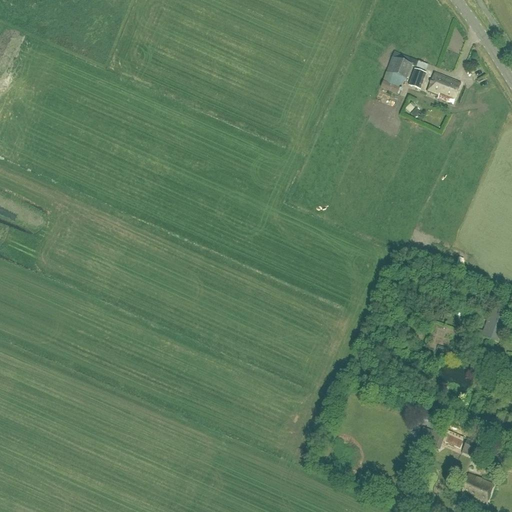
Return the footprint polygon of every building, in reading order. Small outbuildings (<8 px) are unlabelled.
[(394,59),(385,84),(404,91),(413,65),(394,59)] [(484,69),(474,75),(477,80),(487,75),(484,69)] [(411,80),(416,82),(414,86),(422,90),(428,75),(416,70),(411,80)] [(458,85),(434,76),(427,94),(439,98),(438,101),(450,106),(458,85)] [(419,109),(413,115),(417,120),(423,114),(419,109)] [(511,316),(492,308),(480,337),(500,345),(511,316)] [(427,418),(425,423),(433,427),(436,422),(427,418)] [(435,433),(434,450),(445,450),(446,433),(435,433)] [(449,443),(453,444),(451,450),(461,454),(466,439),(453,434),(449,443)] [(477,479),(469,475),(460,497),(486,507),(494,487),(476,479),(477,479)]
